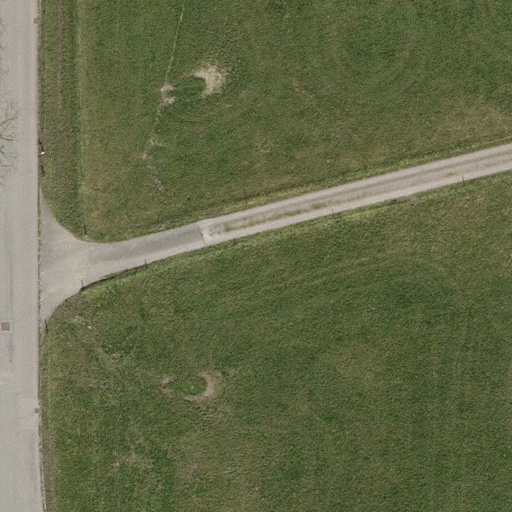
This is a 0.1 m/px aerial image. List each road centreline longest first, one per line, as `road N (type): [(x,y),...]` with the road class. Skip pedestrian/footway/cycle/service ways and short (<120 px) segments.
road 1 (unclassified): [(20,511),(15,0)]
road 2 (track): [(511,161),(15,278)]
